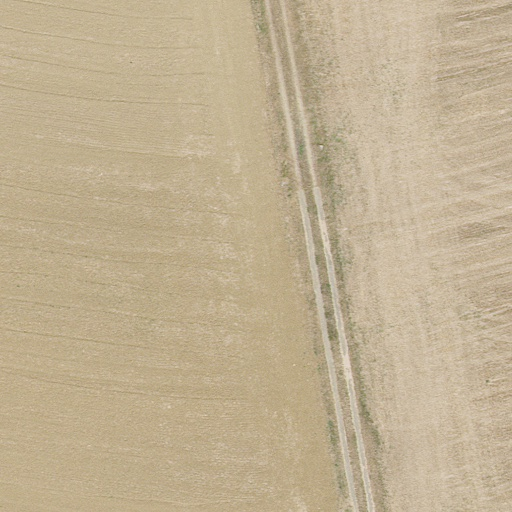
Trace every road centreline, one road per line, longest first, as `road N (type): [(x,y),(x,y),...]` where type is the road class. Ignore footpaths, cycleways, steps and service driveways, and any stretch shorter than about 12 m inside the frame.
road 1 (track): [(365,511),(296,190)]
road 2 (track): [(263,0),(296,190)]
